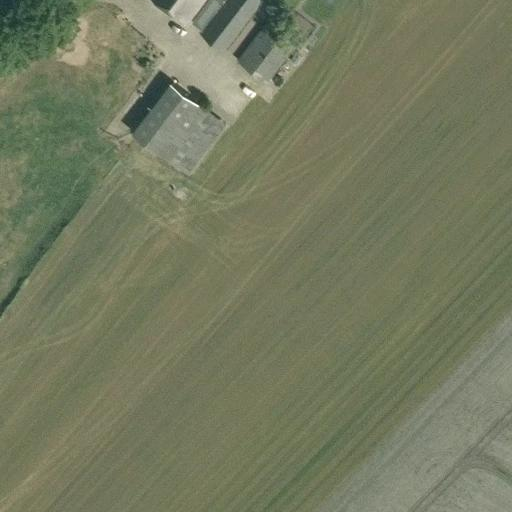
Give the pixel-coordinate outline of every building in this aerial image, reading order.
[(191,0),(157,0),(178,17),(191,0)] [(198,0),(185,17),(193,24),(191,27),(215,48),(252,0),(198,0)] [(92,38),(138,78),(156,58),(110,18),(92,38)] [(257,82),(286,45),(258,22),(229,59),(257,82)] [(199,109),(162,78),(121,127),(157,158),(199,109)] [(59,299),(73,283),(57,268),(42,283),(59,299)]
